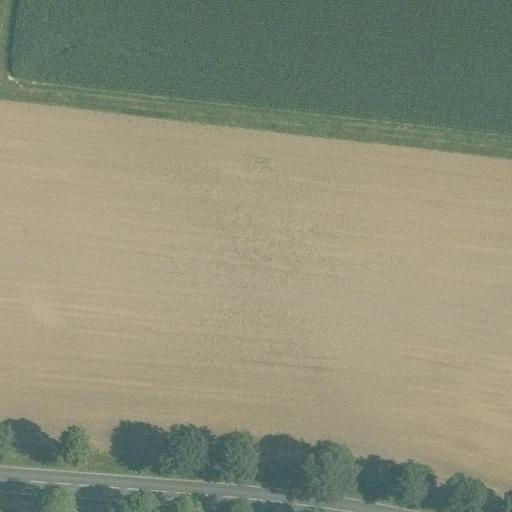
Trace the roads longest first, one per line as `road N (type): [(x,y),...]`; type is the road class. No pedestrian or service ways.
road 1 (track): [(0,121),(511,173)]
road 2 (secondary): [(203,511),(0,496)]
road 3 (track): [(12,122),(32,0)]
